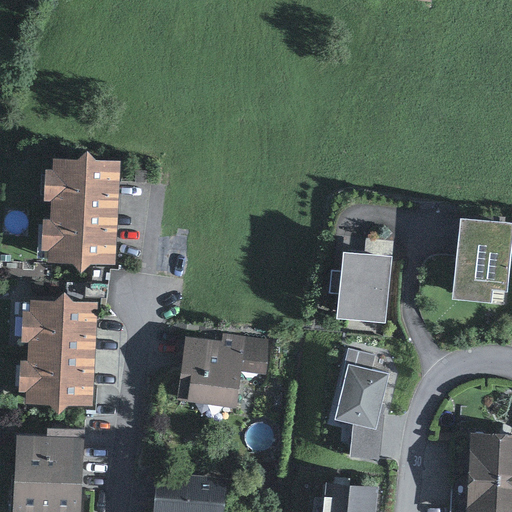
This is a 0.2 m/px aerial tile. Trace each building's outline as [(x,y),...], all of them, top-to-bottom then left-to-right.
[(435,0),(398,0),(434,9),(435,0)] [(113,212),(115,165),(57,163),(55,210),(113,212)] [(111,259),(113,212),(55,210),(54,257),(111,259)] [(511,229),(511,222),(457,218),(451,295),(489,298),(491,283),(508,284),(511,229)] [(340,251),(335,316),(382,320),(388,254),(340,251)] [(90,355),(92,307),(30,305),(29,353),(90,355)] [(258,334),(189,324),(185,399),(251,407),(258,334)] [(89,403),(90,355),(29,353),(27,401),(89,403)] [(347,361),(333,416),(353,421),(378,427),(382,410),(392,373),(347,361)] [(378,427),(353,421),(351,454),(386,456),(389,412),(382,410),(378,427)] [(511,438),(475,437),(473,477),(511,478),(511,438)] [(17,511),(74,511),(78,443),(21,441),(17,511)] [(158,477),(155,511),(220,511),(223,482),(158,477)] [(511,511),(511,478),(473,477),(472,511),(511,511)] [(324,482),(321,511),(368,511),(370,486),(324,482)]
